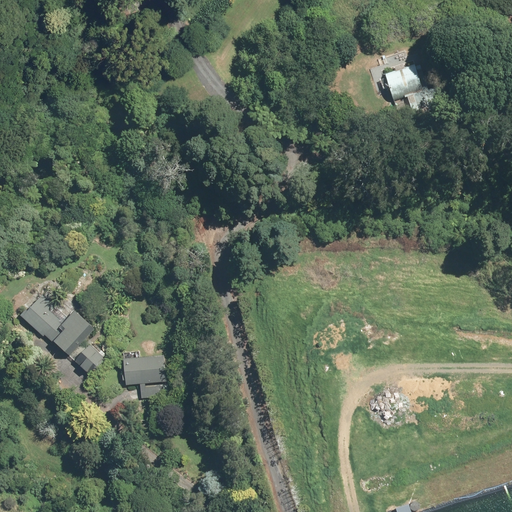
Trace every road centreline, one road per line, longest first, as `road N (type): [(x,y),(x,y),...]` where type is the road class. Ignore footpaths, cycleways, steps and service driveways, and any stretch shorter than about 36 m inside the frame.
road 1 (track): [(222,288),(240,155),(228,110),(205,83),(179,27),(178,0)]
road 2 (track): [(225,511),(45,365)]
